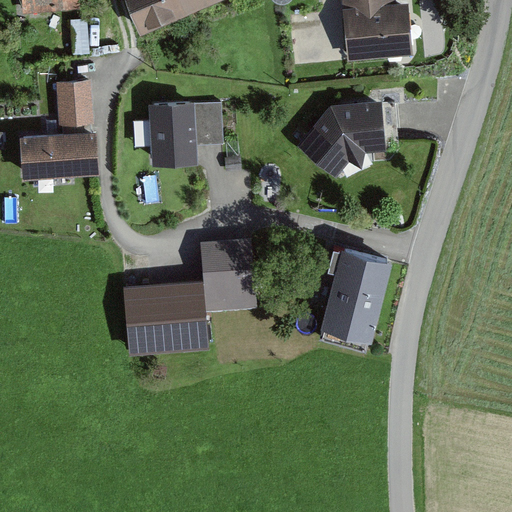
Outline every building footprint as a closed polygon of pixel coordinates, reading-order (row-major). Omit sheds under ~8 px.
[(24,0),(25,9),(80,6),(79,0),(24,0)] [(180,0),(130,0),(142,28),(185,10),(180,0)] [(180,0),(185,10),(209,0),(180,0)] [(396,0),(343,0),(349,57),(415,51),(410,0),(397,2),(396,0)] [(96,128),(93,83),(58,85),(62,131),(96,128)] [(194,92),(148,95),(153,162),(199,159),(197,137),(194,97),(194,92)] [(221,135),(218,95),(194,97),(197,137),(221,135)] [(335,103),(299,143),(338,171),(352,157),(369,164),(371,147),(391,145),(387,98),(335,103)] [(20,134),(23,175),(99,169),(96,128),(20,134)] [(138,283),(128,283),(133,350),(213,344),(210,310),(259,306),(253,235),(201,239),(204,278),(138,283)] [(396,252),(330,239),(312,334),(372,346),(380,305),(385,306),(396,252)]
